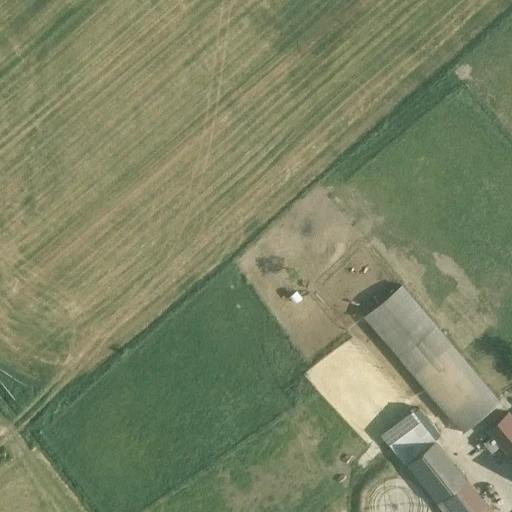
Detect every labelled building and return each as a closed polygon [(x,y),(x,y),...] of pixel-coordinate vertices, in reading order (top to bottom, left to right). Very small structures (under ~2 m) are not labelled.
[(402,286),(365,317),(464,433),(500,402),(402,286)] [(481,368),(496,356),(475,329),(460,340),(481,368)] [(511,415),(509,411),(488,429),(511,457),(511,415)] [(407,463),(436,500),(466,479),(434,440),(407,463)] [(436,500),(445,511),(476,511),(486,505),(466,479),(436,500)]
